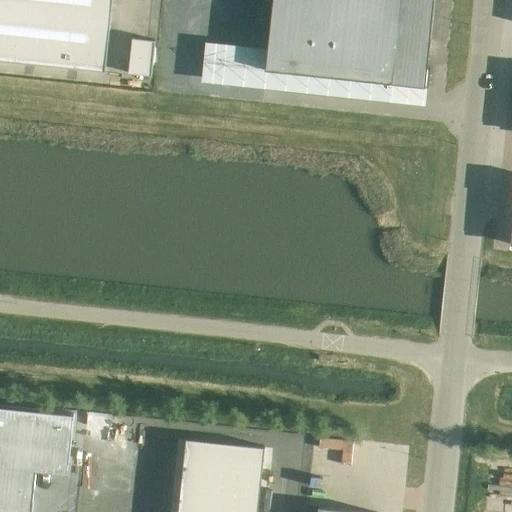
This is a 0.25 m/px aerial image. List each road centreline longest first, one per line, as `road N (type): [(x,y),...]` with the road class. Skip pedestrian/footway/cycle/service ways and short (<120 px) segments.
road 1 (unclassified): [(454,356),(0,304)]
road 2 (unclassified): [(489,0),(454,356)]
road 3 (unclassified): [(454,356),(439,511)]
